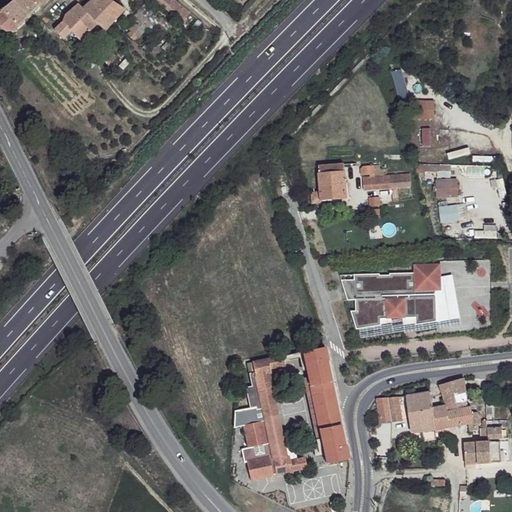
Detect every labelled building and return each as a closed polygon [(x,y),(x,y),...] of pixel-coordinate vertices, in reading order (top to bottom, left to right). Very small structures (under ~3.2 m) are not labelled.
[(12,0),(0,11),(0,27),(4,31),(12,31),(45,0),(12,0)] [(114,0),(94,0),(83,13),(98,26),(107,32),(127,7),(114,0)] [(194,14),(175,0),(155,0),(185,23),(194,14)] [(64,29),(55,36),(64,45),(72,34),(83,42),(98,26),(83,13),(78,8),(66,21),(64,29)] [(393,85),(398,100),(407,97),(402,82),(393,85)] [(427,104),(410,104),(410,121),(427,121),(427,104)] [(366,176),(367,179),(374,178),(373,167),(362,168),(359,172),(360,177),(366,176)] [(343,169),(320,171),(321,195),(323,201),(345,200),(343,169)] [(367,179),(361,181),(362,191),(411,188),(411,176),(374,178),(367,179)] [(459,197),(457,178),(434,180),(436,199),(459,197)] [(321,195),(312,195),(313,207),(322,207),(323,201),(321,195)] [(438,205),(439,224),(466,222),(465,203),(438,205)] [(381,276),(340,279),(348,304),(355,303),(356,314),(351,315),(357,333),(382,328),(381,322),(416,319),(416,327),(437,323),(436,292),(441,292),(440,266),(414,266),(415,274),(390,276),(391,277),(381,278),(381,276)] [(328,362),(327,351),(304,355),(326,465),(348,462),(346,447),(341,447),(326,364),(328,362)] [(303,462),(290,462),(272,370),(285,368),(280,359),(252,364),(254,372),(247,374),(250,386),(243,386),(247,410),(234,411),(234,428),(245,427),(246,449),(242,450),(244,463),(247,462),(250,481),(274,475),(304,470),(303,462)] [(254,372),(252,364),(245,365),(247,374),(254,372)] [(464,379),(444,386),(447,400),(461,398),(468,396),(466,389),(464,379)] [(431,395),(408,399),(415,434),(436,433),(433,411),(431,395)] [(461,398),(447,400),(447,408),(462,405),(461,398)] [(400,399),(377,402),(382,425),(404,422),(400,399)] [(433,411),(436,433),(470,429),(471,434),(478,434),(480,426),(480,414),(474,414),(473,407),(469,407),(469,404),(462,405),(447,408),(433,411)] [(487,428),(484,428),(484,437),(492,438),(504,438),(504,428),(491,428),(487,428)] [(487,443),(464,446),(467,472),(472,471),(472,467),(493,465),(491,443),(487,443)] [(510,491),(495,493),(496,501),(511,500),(510,491)]
